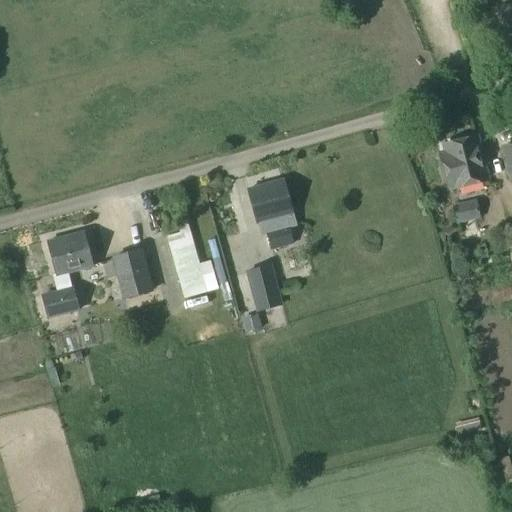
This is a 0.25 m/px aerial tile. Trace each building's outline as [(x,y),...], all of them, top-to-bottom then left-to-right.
[(443,155),(440,156),(447,187),(453,186),(454,189),(484,182),(474,139),(441,147),(443,155)] [(511,145),(500,148),(509,183),(511,182),(511,145)] [(284,181),(247,191),(257,225),(260,224),(263,235),(266,234),(269,248),(292,241),(288,227),(296,225),(284,181)] [(474,204),(451,208),(455,224),(480,220),(474,204)] [(186,225),(162,231),(182,300),(218,290),(209,260),(197,263),(186,225)] [(57,295),(43,298),(49,320),(78,312),(73,290),(72,290),(68,274),(88,268),(79,235),(47,244),(56,277),(53,278),(57,295)] [(143,251),(112,259),(123,296),(154,288),(143,251)] [(271,267),(246,273),(256,314),(280,306),(271,267)] [(490,294),(511,286),(511,279),(510,274),(486,282),(490,294)] [(258,315),(242,320),(245,334),(262,329),(258,315)]
